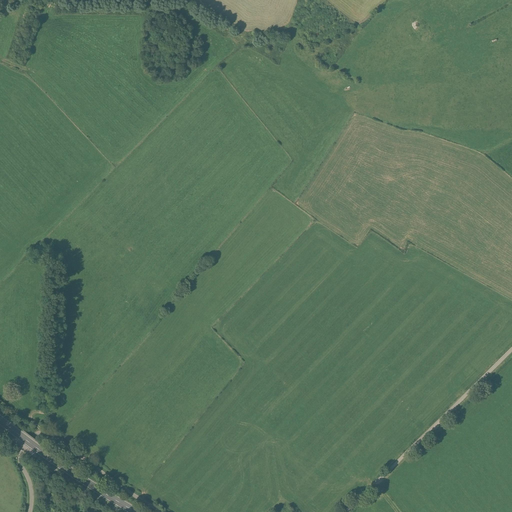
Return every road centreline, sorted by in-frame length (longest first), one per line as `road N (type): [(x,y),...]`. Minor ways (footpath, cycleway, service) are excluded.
road 1 (unclassified): [(347,511),(511,348)]
road 2 (primary): [(0,420),(134,511)]
